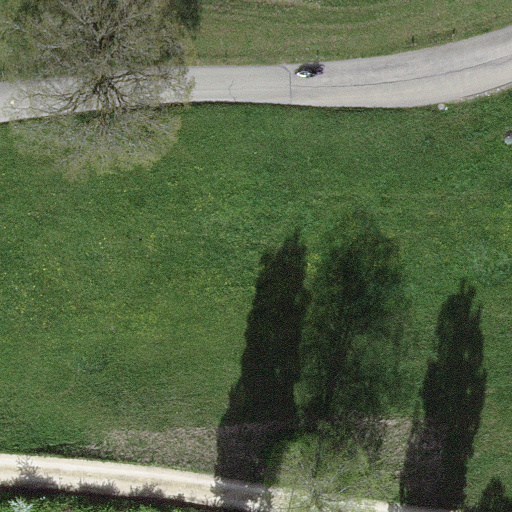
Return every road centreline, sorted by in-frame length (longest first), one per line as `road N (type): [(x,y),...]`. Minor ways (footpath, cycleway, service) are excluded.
road 1 (unclassified): [(0,105),(23,97),(275,93),(511,61)]
road 2 (track): [(0,477),(317,511)]
